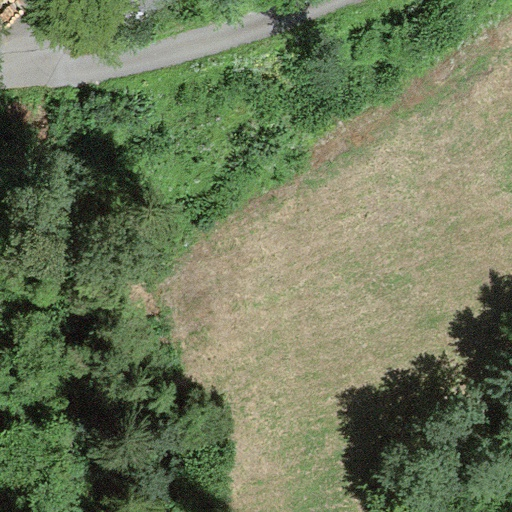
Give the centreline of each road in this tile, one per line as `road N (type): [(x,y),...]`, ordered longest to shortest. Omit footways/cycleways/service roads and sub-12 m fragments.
road 1 (track): [(23,67),(160,57),(317,0)]
road 2 (track): [(0,74),(176,0)]
